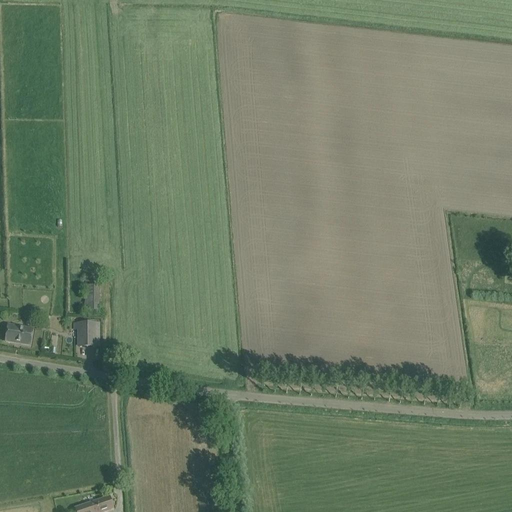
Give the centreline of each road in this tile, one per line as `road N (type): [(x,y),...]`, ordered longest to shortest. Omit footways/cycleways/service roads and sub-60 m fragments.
road 1 (unclassified): [(511,414),(222,394)]
road 2 (unclassified): [(222,394),(0,359)]
